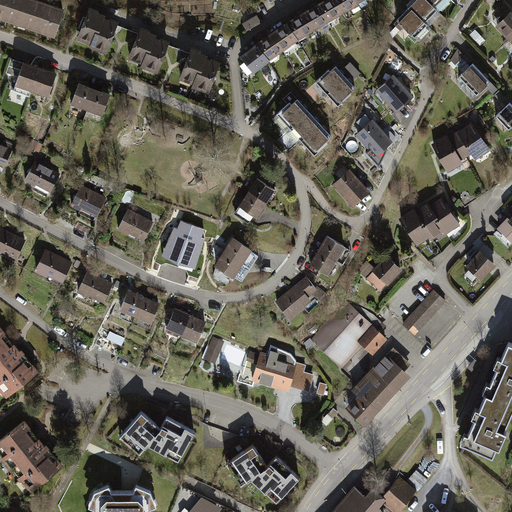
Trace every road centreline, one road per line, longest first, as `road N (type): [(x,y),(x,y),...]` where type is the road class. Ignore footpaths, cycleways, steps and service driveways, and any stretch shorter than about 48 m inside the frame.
road 1 (residential): [(0,202),(143,276),(228,297),(262,292),(290,266),(305,227),(300,180)]
road 2 (residential): [(300,180),(347,220),(374,206),(429,93),(424,69),(473,0)]
road 3 (residential): [(76,399),(101,383),(135,380),(250,413),(340,471)]
road 4 (residential): [(239,128),(0,38)]
road 5 (residential): [(511,287),(340,471)]
road 6 (residential): [(239,128),(233,56),(244,38),(305,0)]
